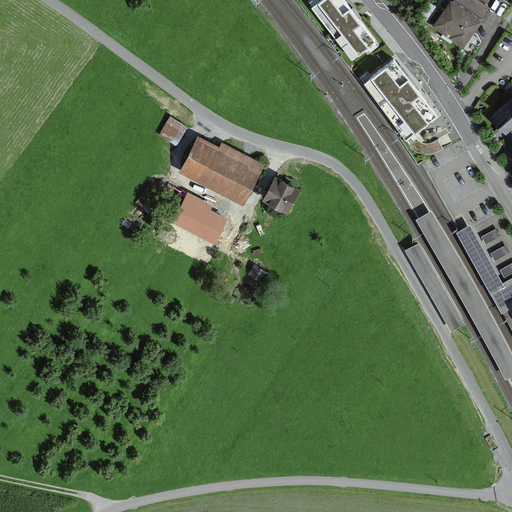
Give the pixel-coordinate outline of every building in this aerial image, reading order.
[(375,37),(346,0),(316,0),(311,4),(352,56),(375,37)] [(465,47),(491,8),(479,0),(450,0),(433,26),(465,47)] [(394,57),(364,79),(406,136),(437,113),(394,57)] [(511,97),(490,116),(506,133),(511,127),(511,97)] [(187,126),(170,117),(160,135),(177,145),(187,126)] [(179,173),(243,207),(265,165),(222,142),(219,149),(198,138),(179,173)] [(287,212),(300,188),(275,175),(262,198),(287,212)] [(174,220),(216,242),(228,218),(212,210),(214,205),(188,192),(174,220)] [(511,354),(431,209),(416,218),(506,378),(511,374),(511,354)] [(503,281),(471,224),(457,232),(490,289),(491,292),(505,284),(503,281)] [(497,228),(482,236),(486,244),(501,235),(497,228)] [(465,322),(419,241),(405,249),(447,323),(451,330),(462,324),(465,322)] [(506,244),(491,253),(495,261),(510,252),(506,244)] [(511,262),(500,269),(504,277),(511,272),(511,262)] [(260,282),(267,271),(254,263),(247,273),(260,282)] [(511,276),(503,281),(490,289),(491,292),(502,311),(511,305),(511,276)] [(511,329),(511,305),(502,311),(511,329)]
